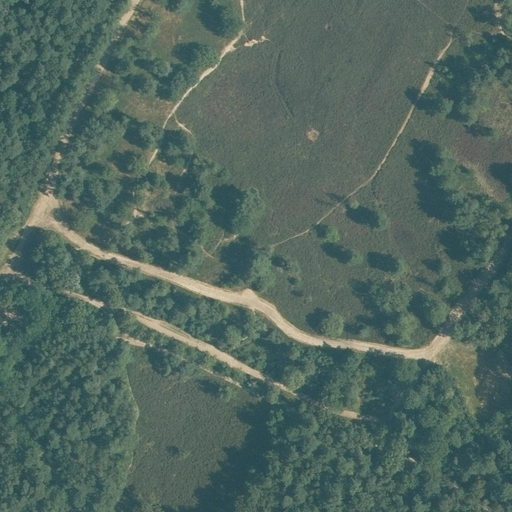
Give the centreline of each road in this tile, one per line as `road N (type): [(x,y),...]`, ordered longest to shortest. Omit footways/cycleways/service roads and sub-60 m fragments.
road 1 (unknown): [(114,311),(211,344),(314,406),(362,411),(408,386),(511,238)]
road 2 (unknown): [(136,0),(51,166),(77,264),(114,311)]
road 3 (unclassified): [(75,511),(0,390)]
